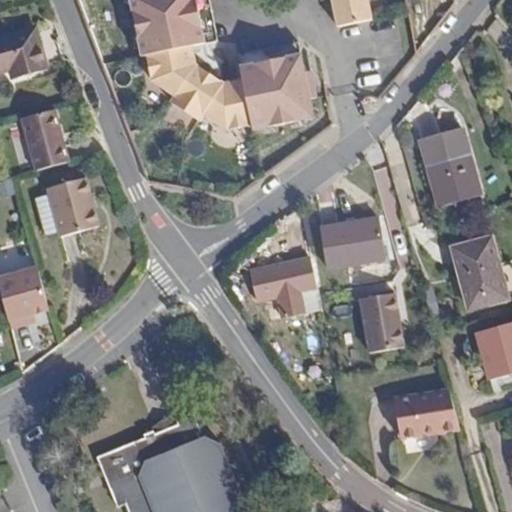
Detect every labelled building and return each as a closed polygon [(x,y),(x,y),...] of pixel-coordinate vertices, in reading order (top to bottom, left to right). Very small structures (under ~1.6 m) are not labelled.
[(252,126),(254,131),(314,119),(311,100),(317,99),(312,72),(305,73),(302,57),(240,68),(243,80),(225,85),(197,66),(193,47),(206,44),(196,0),(130,0),(142,57),(147,56),(152,81),(175,97),(171,103),(200,122),(204,116),(227,131),(252,126)] [(196,0),(206,44),(218,42),(209,0),(196,0)] [(373,20),(368,0),(332,0),(338,27),(373,20)] [(36,29),(0,39),(0,73),(11,70),(14,81),(47,71),(36,29)] [(302,57),(299,43),(238,55),(240,68),(302,57)] [(35,171),(70,162),(66,148),(56,109),(22,120),(32,160),(35,171)] [(440,208),(481,196),(463,129),(421,141),(440,208)] [(87,179),(48,189),(50,197),(38,200),(48,238),(60,235),(61,238),(99,227),(87,179)] [(440,208),(444,223),(485,211),(481,196),(440,208)] [(359,264),(358,261),(385,256),(379,220),(322,229),(329,269),(359,264)] [(454,249),(470,310),(508,300),(492,239),(454,249)] [(251,272),(257,302),(278,299),(283,320),(323,311),(311,259),(251,272)] [(49,311),(38,269),(0,279),(0,290),(10,329),(10,330),(28,325),(26,317),(34,315),(49,311)] [(395,295),(360,300),(369,354),(404,348),(395,295)] [(34,315),(26,317),(28,325),(36,323),(34,315)] [(491,381),(511,375),(511,323),(477,334),(491,381)] [(460,430),(450,391),(395,400),(401,440),(460,430)] [(248,511),(221,445),(206,438),(197,441),(194,436),(201,433),(194,416),(177,422),(179,425),(156,435),(154,432),(144,436),(145,439),(98,458),(118,508),(129,504),(132,511),(248,511)]
